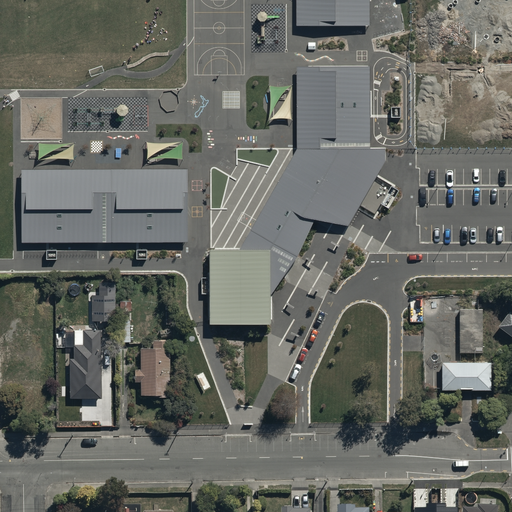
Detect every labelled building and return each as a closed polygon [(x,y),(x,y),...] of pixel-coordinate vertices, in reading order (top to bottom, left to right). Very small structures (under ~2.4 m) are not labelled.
[(369,0),(297,0),(297,25),(370,25),(369,0)] [(511,65),(502,65),(502,146),(436,146),(436,150),(426,150),(426,151),(413,151),(413,154),(398,154),(398,204),(414,204),(414,208),(496,208),(496,224),(511,224),(511,216),(511,215),(511,65)] [(371,148),(370,66),(298,66),(298,148),(241,250),(272,249),(272,295),(291,267),(298,256),(316,218),(333,222),(349,225),(386,161),(385,148),(371,148)] [(211,68),(212,107),(295,106),(295,73),(236,73),(236,68),(211,68)] [(497,70),(445,70),(445,98),(474,98),(474,110),(408,110),(408,136),(497,136),(497,108),(487,108),(487,97),(497,97),(497,70)] [(187,168),(22,169),(22,242),(188,241),(187,168)] [(477,231),(412,231),(412,293),(477,294),(477,231)] [(241,250),(212,250),(212,323),(272,323),(272,295),(272,249),(241,250)] [(113,292),(91,292),(91,318),(113,318),(113,292)] [(176,295),(165,295),(165,308),(176,308),(176,295)] [(483,306),(459,306),(458,348),(483,348),(483,306)] [(129,309),(120,310),(121,339),(130,339),(129,309)] [(176,310),(165,310),(165,321),(176,321),(176,310)] [(511,310),(499,326),(511,335),(511,310)] [(69,356),(70,395),(101,395),(101,326),(84,326),(84,340),(73,340),(73,356),(69,356)] [(2,345),(2,375),(45,375),(45,357),(49,357),(49,328),(20,328),(20,345),(2,345)] [(169,336),(151,336),(151,345),(139,344),(139,365),(134,365),(134,379),(140,379),(140,391),(169,391),(169,336)] [(493,362),(443,361),(443,390),(492,390),(493,362)] [(368,511),(368,505),(355,505),(355,501),(337,501),(337,511),(368,511)] [(477,505),(463,505),(462,511),(497,511),(497,502),(477,502),(477,505)] [(426,507),(414,507),(414,511),(457,511),(458,507),(446,507),(446,503),(426,503),(426,507)]
